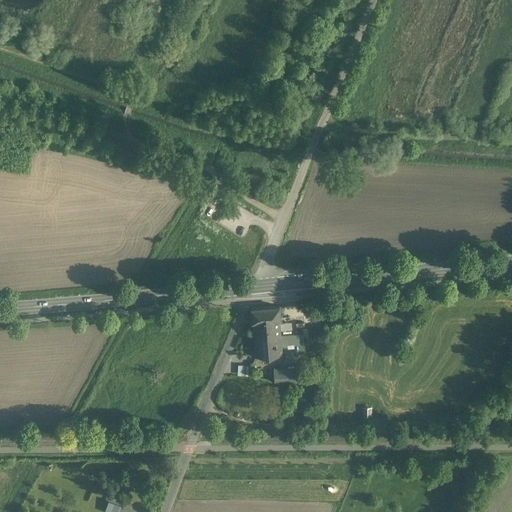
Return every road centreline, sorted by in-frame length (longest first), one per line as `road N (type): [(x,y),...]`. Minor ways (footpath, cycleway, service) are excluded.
road 1 (track): [(283,220),(120,133),(123,95),(0,49)]
road 2 (primary): [(511,263),(255,286)]
road 3 (primary): [(255,286),(0,309)]
road 4 (unclassified): [(255,286),(166,511)]
road 5 (track): [(511,144),(421,140),(325,118)]
road 6 (unclassified): [(325,118),(255,286)]
road 7 (unclassified): [(325,118),(375,0)]
